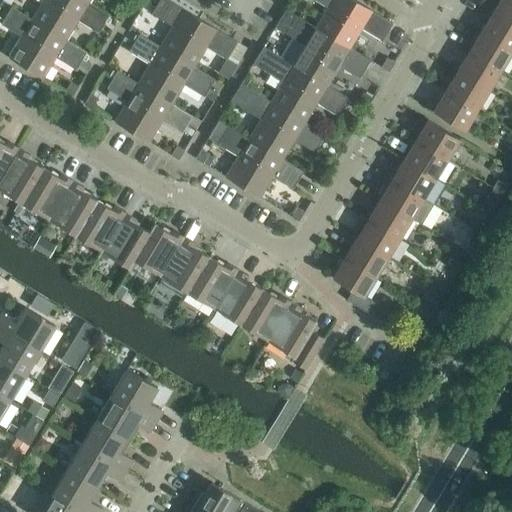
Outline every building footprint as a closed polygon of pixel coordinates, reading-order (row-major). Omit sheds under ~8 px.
[(42,0),(32,19),(31,19),(48,30),(66,0),(42,0)] [(65,40),(66,39),(77,20),(98,32),(108,15),(88,2),(88,3),(82,0),(66,0),(48,30),(65,40)] [(168,0),(159,0),(151,14),(172,26),(160,46),(159,46),(176,57),(199,19),(168,0)] [(315,0),(327,7),(315,27),(315,28),(332,38),(355,0),(354,0),(315,0)] [(382,40),(393,23),(355,0),(332,38),(349,48),(361,28),(382,40)] [(511,0),(499,0),(492,12),(511,24),(511,0)] [(32,19),(11,6),(1,24),(21,36),(9,57),(25,67),(48,30),(31,19),(32,19)] [(305,45),(293,64),(293,65),(310,75),(332,38),(315,28),(315,27),(285,9),(275,27),(305,45)] [(480,32),(511,51),(511,50),(511,24),(492,12),(480,32)] [(206,46),(226,59),(226,58),(237,41),(199,19),(176,57),(193,67),(194,66),(206,46)] [(42,78),(55,57),(76,69),(77,67),(82,59),(86,52),(66,39),(65,40),(48,30),(25,67),(42,78)] [(469,51),(500,70),(511,51),(480,32),(469,51)] [(160,46),(139,33),(129,51),(149,63),(137,83),(154,94),(176,57),(159,46),(160,46)] [(370,60),(349,48),(332,38),(310,75),(327,85),(339,65),(359,78),(370,60)] [(282,82),(271,101),(270,102),(287,112),(310,75),(293,65),(293,64),(263,46),(252,63),(282,82)] [(457,71),(488,90),(500,70),(469,51),(457,71)] [(171,104),(171,103),(183,84),(204,96),(204,95),(212,100),(217,93),(208,88),(214,79),(194,66),(193,67),(176,57),(154,94),(171,104)] [(387,57),(381,67),(389,72),(394,62),(387,57)] [(226,59),(218,73),(228,79),(236,64),(226,58),(226,59)] [(82,59),(77,67),(86,73),(91,65),(82,59)] [(137,83),(117,70),(106,88),(127,100),(114,121),(131,131),(154,94),(137,83)] [(445,90),(477,109),(488,90),(457,71),(445,90)] [(348,97),(327,85),(310,75),(287,112),(304,122),(305,122),(316,102),(337,115),(348,97)] [(78,86),(71,82),(65,91),(72,96),(78,86)] [(260,119),(248,138),(248,139),(265,149),(287,112),(270,102),(271,101),(241,83),(230,100),(260,119)] [(433,111),(464,130),(477,109),(445,90),(433,111)] [(92,108),(95,102),(98,98),(90,93),(84,103),(92,108)] [(362,93),(356,103),(366,108),(372,99),(362,93)] [(148,142),(161,121),(181,133),(192,116),(171,103),(171,104),(154,94),(131,131),(148,142)] [(325,134),(305,122),(304,122),(287,112),(265,149),(282,159),(294,139),(315,151),(325,134)] [(459,138),(427,119),(415,140),(446,159),(459,138)] [(238,156),(225,176),(242,187),(265,149),(248,139),(248,138),(218,120),(208,137),(238,156)] [(332,138),(344,145),(353,130),(341,123),(332,138)] [(403,159),(435,178),(446,159),(415,140),(403,159)] [(7,141),(5,144),(0,141),(0,177),(18,148),(7,141)] [(184,150),(176,146),(171,155),(178,160),(184,150)] [(0,190),(19,201),(15,208),(18,210),(43,167),(28,158),(30,155),(18,148),(0,177),(0,190)] [(203,163),(208,153),(201,149),(195,158),(203,163)] [(303,171),(282,159),(265,149),(242,187),(259,197),(272,176),(292,188),(303,171)] [(392,179),(423,198),(435,178),(403,159),(392,179)] [(20,211),(24,205),(48,219),(72,180),(60,173),(58,176),(43,167),(18,210),(20,211)] [(380,198),(411,217),(421,223),(433,204),(423,198),(392,179),(380,198)] [(81,190),(83,187),(72,180),(48,219),(75,235),(96,199),(81,190)] [(508,186),(497,180),(493,187),(503,194),(508,186)] [(503,194),(493,187),(481,206),(492,213),(499,201),(503,194)] [(368,218),(399,237),(411,217),(380,198),(368,218)] [(114,205),(112,209),(96,199),(75,235),(101,252),(125,212),(114,205)] [(297,207),(291,216),(298,221),(304,211),(297,207)] [(135,223),(136,219),(125,212),(101,252),(129,268),(134,260),(133,260),(150,232),(149,231),(135,223)] [(356,237),(387,256),(399,237),(368,218),(356,237)] [(490,228),(479,222),(474,229),(485,236),(490,228)] [(154,223),(149,231),(150,232),(133,260),(134,260),(160,276),(184,237),(172,230),(170,233),(154,223)] [(470,237),(481,243),(485,236),(474,229),(470,237)] [(40,236),(33,247),(40,252),(47,240),(40,236)] [(195,244),(184,237),(160,276),(162,277),(158,283),(181,297),(185,291),(187,292),(209,256),(193,247),(195,244)] [(387,256),(356,237),(344,257),(375,276),(387,256)] [(226,262),(224,265),(209,256),(187,292),(214,308),(237,269),(226,262)] [(373,302),(363,295),(375,276),(344,257),(332,277),(353,290),(347,299),(368,312),(373,302)] [(461,264),(450,257),(446,265),(456,271),(461,264)] [(441,272),(452,279),(456,271),(446,265),(441,272)] [(247,279),(249,276),(237,269),(214,308),(240,324),(262,288),(247,279)] [(120,285),(114,294),(121,299),(127,289),(120,285)] [(279,294),(277,298),(262,288),(240,324),(267,341),(291,301),(279,294)] [(31,295),(26,303),(43,313),(47,305),(31,295)] [(437,303),(427,296),(422,304),(433,310),(437,303)] [(311,330),(316,321),(300,311),(302,308),(291,301),(267,341),(287,352),(284,357),(305,370),(325,338),(311,330)] [(418,311),(428,318),(433,310),(422,304),(418,311)] [(24,307),(16,321),(1,313),(0,314),(0,326),(39,350),(55,325),(24,307)] [(0,341),(3,343),(0,347),(0,360),(24,375),(39,350),(0,326),(0,341)] [(190,327),(184,338),(192,343),(198,333),(190,327)] [(198,335),(193,342),(201,348),(205,340),(198,335)] [(66,352),(61,359),(75,368),(79,360),(66,352)] [(0,393),(9,400),(24,375),(0,360),(0,393)] [(91,365),(83,360),(76,372),(84,376),(91,365)] [(62,364),(48,387),(59,394),(73,371),(62,364)] [(295,368),(289,377),(297,382),(303,373),(295,368)] [(162,410),(148,402),(157,387),(127,369),(111,394),(156,421),(162,410)] [(72,381),(64,395),(74,402),(82,388),(72,381)] [(0,415),(9,400),(0,393),(0,415)] [(135,423),(149,432),(156,421),(111,394),(96,419),(127,437),(135,423)] [(33,401),(28,410),(31,413),(42,419),(48,410),(33,401)] [(133,459),(118,451),(127,437),(96,419),(82,443),(126,470),(133,459)] [(21,430),(16,437),(29,445),(34,438),(21,430)] [(39,436),(34,446),(44,452),(50,442),(39,436)] [(105,472),(120,481),(126,470),(82,443),(67,468),(97,486),(105,472)] [(8,451),(2,459),(16,467),(21,459),(8,451)] [(100,511),(103,509),(88,500),(97,486),(67,468),(52,493),(83,511),(100,511)] [(27,482),(16,475),(4,496),(15,502),(27,482)] [(260,511),(211,482),(204,493),(202,492),(196,502),(212,511),(233,511),(236,508),(240,511),(260,511)] [(39,511),(83,511),(52,493),(39,511)] [(190,511),(189,511),(212,511),(196,502),(190,511)]
